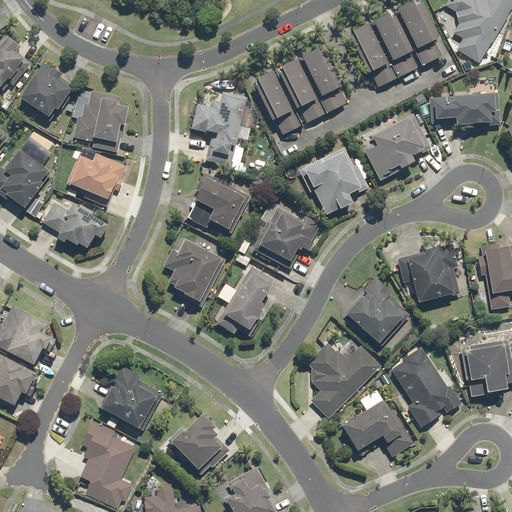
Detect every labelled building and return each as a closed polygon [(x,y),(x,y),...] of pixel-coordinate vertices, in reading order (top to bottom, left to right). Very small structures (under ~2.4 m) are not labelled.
[(414,0),(394,10),(423,67),(444,57),(415,0),(414,0)] [(511,5),(511,0),(486,0),(485,0),(447,0),(444,6),(458,14),(453,22),(458,26),(452,36),(461,42),(457,49),(478,62),(511,5)] [(423,67),(394,10),(369,22),(398,79),(423,67)] [(347,34),(366,73),(369,72),(377,90),(398,79),(369,22),(347,34)] [(22,60),(13,51),(18,46),(7,34),(0,41),(0,89),(20,70),(16,66),(22,60)] [(298,57),(326,114),(347,103),(319,46),(298,57)] [(326,114),(298,57),(275,68),(303,125),(326,114)] [(55,76),(58,72),(40,61),(16,100),(48,120),(54,110),(57,111),(72,86),(55,76)] [(303,125),(275,68),(253,79),(256,85),(250,88),(267,122),(274,119),(282,135),(303,125)] [(245,98),(213,91),(208,89),(203,107),(195,105),(190,130),(211,134),(205,160),(237,168),(251,106),(243,105),(245,98)] [(119,96),(89,91),(87,104),(81,103),(79,117),(75,117),(71,138),(93,142),(91,148),(117,153),(121,127),(122,127),(126,107),(118,106),(119,96)] [(452,125),(461,125),(461,129),(473,129),(472,124),(489,124),(489,127),(499,126),(497,94),(428,96),(429,123),(452,123),(452,125)] [(367,146),(362,150),(379,183),(414,164),(411,159),(430,149),(412,115),(364,141),(367,146)] [(50,152),(29,137),(18,151),(15,149),(1,169),(0,168),(0,191),(25,209),(44,182),(40,179),(47,169),(41,164),(50,152)] [(343,148),(298,169),(309,191),(313,190),(326,218),(351,206),(347,195),(359,189),(346,163),(350,162),(343,148)] [(126,166),(95,154),(92,162),(76,156),(65,185),(86,193),(84,199),(106,207),(117,180),(120,181),(126,166)] [(249,196),(229,186),(230,183),(214,175),(210,182),(202,178),(192,200),(195,202),(186,220),(205,229),(208,222),(231,233),(249,196)] [(92,212),(65,198),(61,206),(54,202),(42,223),(45,225),(41,231),(63,243),(65,241),(74,246),(75,244),(85,250),(92,237),(98,240),(106,224),(90,215),(92,212)] [(323,226),(305,216),(301,222),(286,214),(288,212),(269,202),(259,221),(265,224),(251,248),(289,270),(300,250),(308,254),(323,226)] [(220,259),(184,238),(176,253),(171,250),(162,266),(177,276),(170,288),(196,302),(220,259)] [(424,250),(425,254),(400,259),(397,260),(402,284),(409,282),(414,305),(455,296),(450,273),(457,272),(452,248),(451,244),(424,250)] [(480,248),(480,250),(481,258),(476,259),(479,277),(484,276),(489,310),(510,307),(508,292),(511,290),(511,245),(501,247),(501,244),(480,248)] [(255,263),(251,269),(250,268),(215,323),(232,334),(235,329),(247,337),(267,306),(259,301),(271,282),(260,275),(264,269),(255,263)] [(390,292),(372,277),(360,290),(363,293),(343,315),(377,345),(397,323),(401,326),(410,315),(387,295),(390,292)] [(48,325),(12,308),(10,307),(0,327),(0,350),(33,366),(39,352),(46,355),(53,339),(43,335),(48,325)] [(508,338),(459,348),(469,398),(504,391),(503,386),(511,384),(511,357),(511,358),(508,338)] [(380,367),(362,349),(352,339),(339,352),(336,349),(333,353),(325,345),(307,364),(319,376),(310,385),(319,394),(311,401),(329,419),(380,367)] [(447,387),(420,347),(389,368),(412,403),(406,407),(421,429),(461,403),(449,385),(447,387)] [(35,373),(0,355),(0,403),(11,409),(19,393),(24,396),(35,373)] [(121,367),(99,408),(138,429),(158,393),(136,381),(138,376),(121,367)] [(365,410),(339,425),(355,452),(380,437),(392,458),(413,446),(385,399),(382,401),(376,391),(360,401),(365,410)] [(181,426),(167,440),(197,471),(220,448),(211,439),(216,434),(212,429),(215,426),(202,413),(185,430),(181,426)] [(135,447),(112,436),(114,432),(92,422),(82,442),(87,444),(81,456),(89,460),(80,478),(88,482),(83,494),(118,511),(130,485),(119,480),(135,447)] [(232,495),(223,500),(229,511),(271,511),(267,504),(274,500),(256,466),(225,483),(232,495)] [(143,511),(148,510),(148,511),(200,511),(201,507),(176,509),(175,488),(156,489),(156,497),(142,498),(143,511)]
